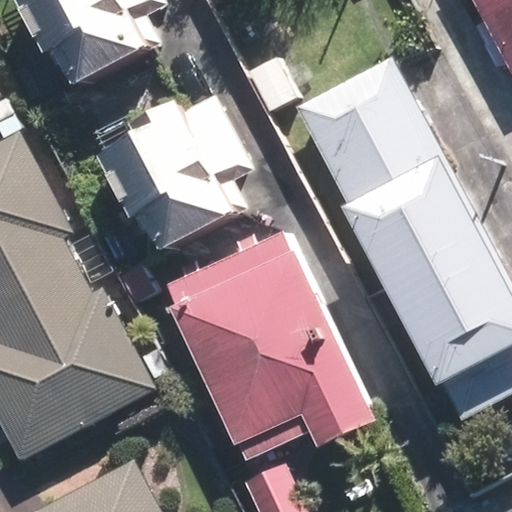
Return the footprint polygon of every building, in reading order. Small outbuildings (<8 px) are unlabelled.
[(18,0),(49,60),(59,54),(80,94),(168,45),(154,17),(175,6),(172,0),(18,0)] [(511,0),(479,0),(511,62),(511,0)] [(276,109),(277,109),(303,97),(285,58),(257,71),(266,91),(276,109)] [(474,422),(511,401),(511,262),(402,60),(305,111),(474,422)] [(0,100),(10,96),(0,77),(0,100)] [(142,140),(103,160),(138,224),(146,220),(168,258),(257,211),(242,183),(264,171),(222,95),(189,114),(183,102),(135,128),(142,140)] [(72,236),(81,232),(28,132),(0,146),(0,328),(6,340),(0,343),(0,405),(29,460),(165,387),(110,285),(101,290),(72,236)] [(298,256),(289,237),(174,291),(183,309),(178,312),(243,449),(309,418),(324,450),(382,423),(301,254),(298,256)] [(145,299),(146,298),(163,289),(150,266),(134,274),(132,274),(145,299)] [(168,511),(141,459),(40,511),(168,511)] [(266,511),(316,511),(295,469),(256,489),(266,511)]
